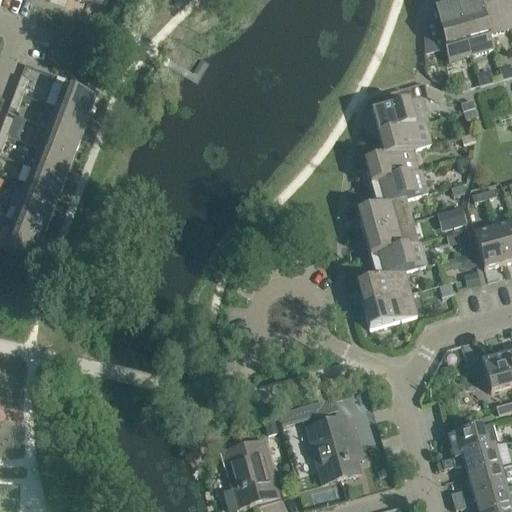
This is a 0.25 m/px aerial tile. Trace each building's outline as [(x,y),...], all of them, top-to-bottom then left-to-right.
[(106,12),(109,0),(88,0),(87,5),(106,12)] [(477,0),(479,2),(489,38),(511,32),(502,0),(477,0)] [(511,0),(502,0),(511,32),(511,31),(511,0)] [(457,9),(471,59),(493,52),(489,38),(479,2),(457,9)] [(442,41),(449,65),(471,59),(457,9),(434,15),(436,22),(442,41)] [(436,22),(427,24),(427,29),(428,44),(442,41),(436,22)] [(511,79),(511,73),(511,71),(500,74),(502,82),(511,79)] [(477,81),(479,88),(491,85),(489,77),(477,81)] [(28,82),(21,79),(15,95),(22,98),(28,82)] [(468,83),(457,86),(459,94),(470,91),(468,83)] [(96,102),(64,90),(56,111),(88,123),(96,102)] [(9,111),(16,114),(22,98),(15,95),(9,111)] [(422,103),(371,117),(378,140),(425,126),(428,125),(422,103)] [(474,112),(472,104),(460,107),(463,115),(474,112)] [(48,131),(80,143),(88,123),(56,111),(48,131)] [(474,112),(463,115),(466,126),(477,122),(474,112)] [(13,122),(6,120),(0,134),(0,135),(7,138),(13,122)] [(431,148),(425,126),(378,140),(384,161),(384,162),(412,154),(431,148)] [(41,151),(73,163),(80,143),(48,131),(41,151)] [(469,138),(457,142),(459,150),(471,146),(469,138)] [(33,171),(65,183),(73,163),(41,151),(33,171)] [(384,161),(365,167),(371,189),(418,176),(412,154),(384,162),(384,161)] [(468,175),(465,163),(456,165),(459,177),(468,175)] [(65,183),(33,171),(25,191),(57,204),(65,183)] [(405,203),(427,197),(421,175),(418,176),(371,189),(377,211),(405,203)] [(462,187),(451,190),(453,201),(465,197),(462,187)] [(57,204),(25,191),(18,212),(50,224),(57,204)] [(496,201),(494,193),(483,196),(485,204),(496,201)] [(472,199),(474,207),(485,204),(483,196),(472,199)] [(377,211),(358,216),(364,239),(411,225),(405,203),(377,211)] [(462,210),(449,214),(454,231),(467,228),(462,210)] [(50,224),(18,212),(10,232),(42,244),(50,224)] [(411,225),(364,239),(370,261),(417,247),(411,225)] [(493,230),(503,267),(511,264),(511,228),(511,225),(493,230)] [(474,236),(484,273),(503,267),(493,230),(474,236)] [(2,253),(34,265),(42,244),(10,232),(2,253)] [(471,251),(467,236),(455,239),(459,254),(471,251)] [(404,275),(427,269),(420,247),(417,247),(370,261),(376,283),(377,283),(404,275)] [(472,256),(460,259),(464,272),(475,269),(472,256)] [(477,274),(465,278),(469,290),(480,287),(477,276),(477,274)] [(376,283),(357,288),(363,311),(410,297),(404,275),(377,283),(376,283)] [(442,302),(454,298),(450,287),(439,290),(442,302)] [(370,333),(417,320),(410,297),(363,311),(370,333)] [(511,355),(503,358),(511,389),(511,355)] [(481,364),(491,396),(511,390),(511,389),(503,358),(481,364)] [(496,411),(499,419),(509,416),(506,408),(496,411)] [(344,421),(307,432),(323,488),(360,478),(355,461),(362,459),(354,432),(348,434),(344,421)] [(275,424),(265,427),(268,439),(278,436),(275,424)] [(494,449),(498,448),(492,427),(448,440),(454,461),(454,462),(462,460),(462,459),(487,452),(486,451),(494,449)] [(263,444),(221,456),(232,493),(223,495),(227,511),(243,511),(280,502),(263,444)] [(441,465),(444,473),(464,468),(468,480),(500,471),(494,449),(486,451),(487,452),(462,459),(462,460),(454,462),(454,461),(441,465)] [(500,471),(468,480),(473,501),(506,492),(500,471)] [(454,511),(465,511),(476,509),(476,511),(511,511),(511,489),(506,492),(473,501),(464,504),(453,506),(454,511)] [(461,495),(451,498),(453,506),(464,504),(461,495)]
